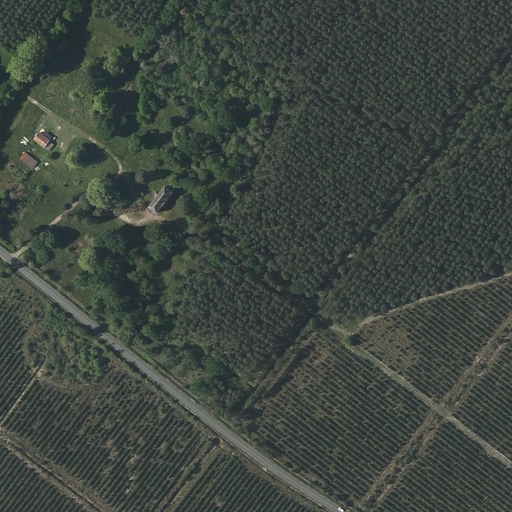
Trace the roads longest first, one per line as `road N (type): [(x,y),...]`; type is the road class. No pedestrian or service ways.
road 1 (secondary): [(0,251),(348,511)]
road 2 (track): [(0,74),(105,148),(125,175),(88,191),(9,259)]
road 3 (track): [(511,460),(310,302)]
